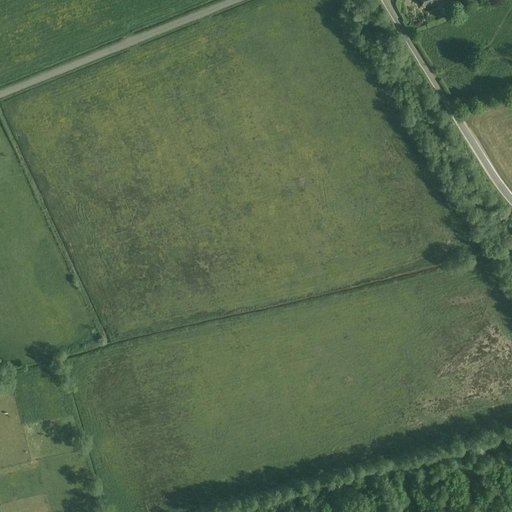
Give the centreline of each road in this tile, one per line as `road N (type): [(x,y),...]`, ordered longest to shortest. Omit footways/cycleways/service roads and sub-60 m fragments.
road 1 (unclassified): [(0,95),(236,0)]
road 2 (unclassified): [(511,194),(385,0)]
